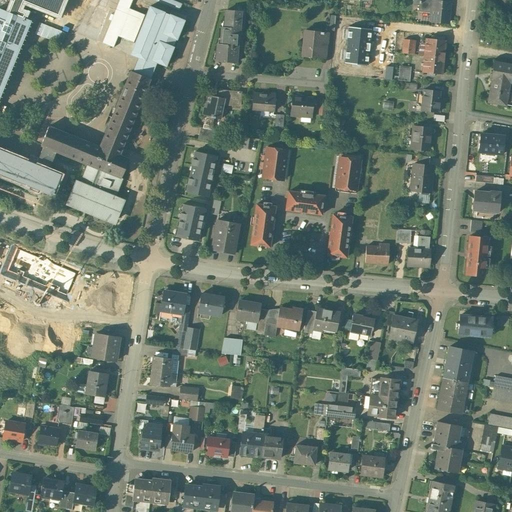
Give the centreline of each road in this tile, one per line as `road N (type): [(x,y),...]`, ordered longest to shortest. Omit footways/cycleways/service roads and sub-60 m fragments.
road 1 (residential): [(149,261),(441,289)]
road 2 (residential): [(115,461),(396,496)]
road 3 (residential): [(396,496),(441,289)]
road 4 (residential): [(149,261),(115,461)]
road 5 (residential): [(191,72),(149,261)]
road 6 (residential): [(441,289),(461,113)]
road 7 (residential): [(0,216),(149,261)]
road 8 (residential): [(191,72),(321,83)]
